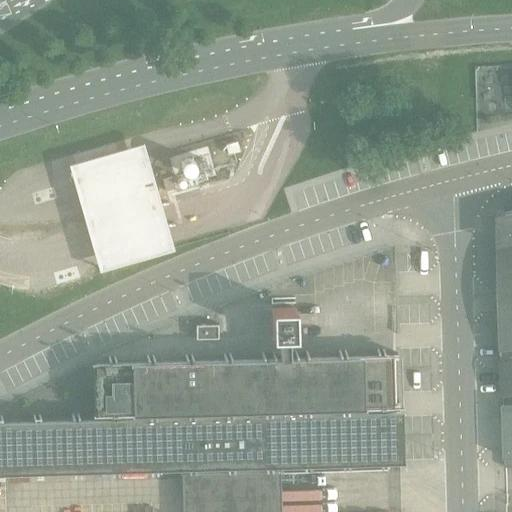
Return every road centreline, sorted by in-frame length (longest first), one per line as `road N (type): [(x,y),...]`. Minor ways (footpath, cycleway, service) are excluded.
road 1 (unclassified): [(452,179),(212,263),(0,358)]
road 2 (secondary): [(0,122),(139,81),(343,46)]
road 3 (unclassified): [(463,511),(452,179)]
road 4 (secondary): [(343,46),(511,31)]
